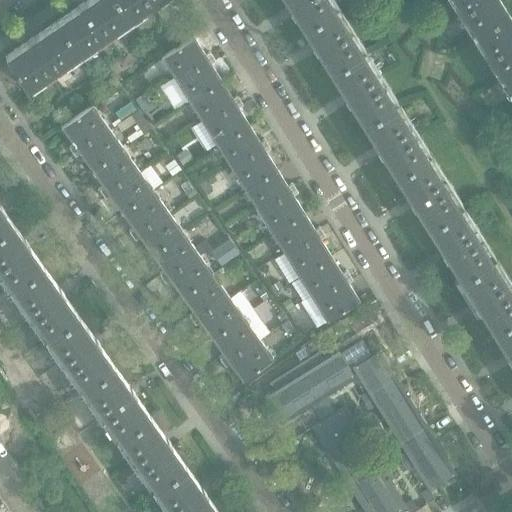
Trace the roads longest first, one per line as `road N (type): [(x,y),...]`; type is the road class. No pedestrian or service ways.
road 1 (residential): [(209,0),(511,480)]
road 2 (residential): [(278,511),(0,114)]
